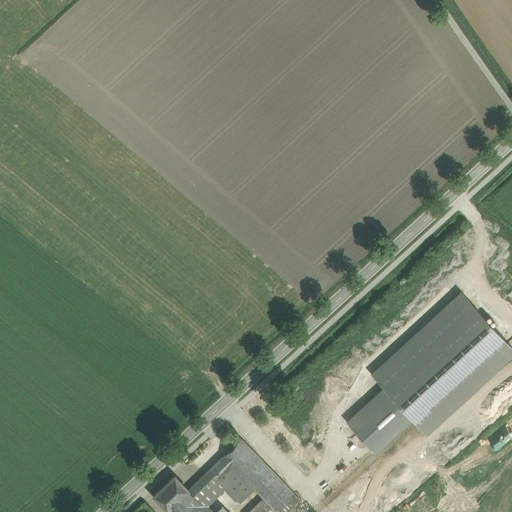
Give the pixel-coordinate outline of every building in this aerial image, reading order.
[(461,290),(371,373),(384,386),(427,433),(511,354),(511,344),(492,323),(486,317),(461,290)] [(490,314),(486,317),(492,323),(495,320),(490,314)] [(384,386),(346,420),(376,452),(413,418),(384,386)] [(293,492),(241,438),(223,455),(238,471),(254,488),(264,498),(275,509),(293,492)] [(426,473),(442,456),(427,443),(405,468),(415,478),(423,470),(426,473)] [(223,455),(198,479),(207,488),(196,498),(204,506),(225,486),(224,485),(238,471),(223,455)] [(238,471),(224,485),(225,486),(240,501),(254,488),(238,471)] [(188,489),(174,475),(153,495),(167,510),(188,490),(188,489)] [(207,488),(198,479),(188,489),(188,490),(196,498),(207,488)] [(196,498),(188,490),(167,510),(169,511),(209,511),(204,506),(196,498)] [(264,498),(249,511),(285,511),(290,508),(288,507),(298,497),(293,492),(275,509),(264,498)]
